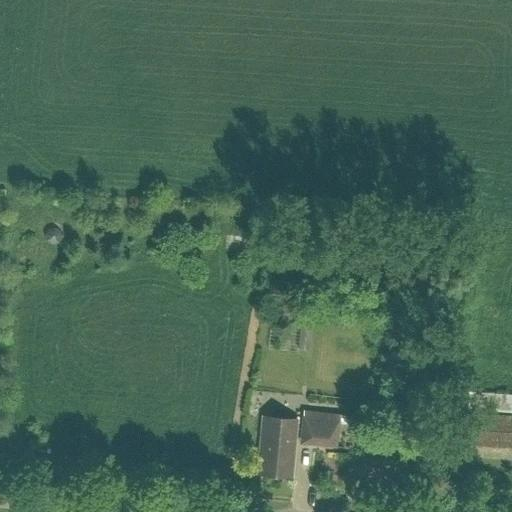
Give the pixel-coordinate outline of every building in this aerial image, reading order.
[(309,349),(312,327),(299,326),(297,348),(309,349)] [(403,336),(401,360),(421,362),(423,338),(403,336)] [(511,449),(511,436),(511,394),(468,392),(464,446),(511,449)] [(336,449),(336,447),(338,425),(353,426),(353,416),(338,414),(301,410),(298,445),(336,449)] [(290,478),(296,420),(262,417),(256,475),(290,478)]
